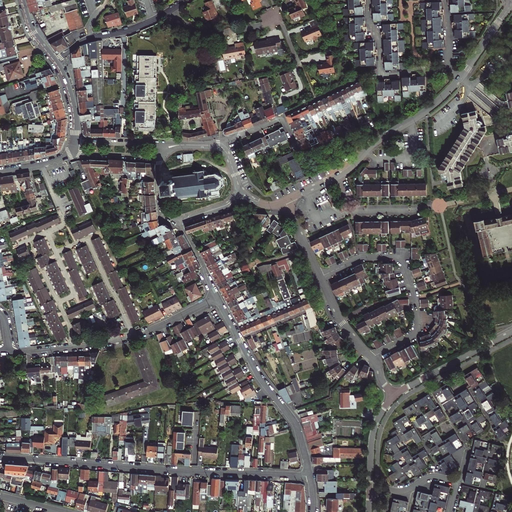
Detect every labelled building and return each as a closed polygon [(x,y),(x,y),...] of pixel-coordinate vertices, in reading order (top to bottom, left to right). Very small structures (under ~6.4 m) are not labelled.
[(75,0),(70,0),(51,6),(48,7),(50,12),(63,9),(77,5),(75,0)] [(127,17),(138,13),(133,0),(128,0),(127,1),(128,6),(123,7),(127,17)] [(210,19),(212,25),(221,21),(218,15),(217,16),(212,2),(211,0),(208,1),(207,1),(203,3),(204,6),(205,6),(207,10),(202,13),(206,21),(210,19)] [(250,0),(252,4),(251,4),(253,10),(261,7),(259,1),(261,0),(240,0),(241,1),(243,0),(250,0)] [(288,10),(291,19),(299,16),(300,18),(305,16),(302,10),(306,8),(302,0),(293,0),(296,5),(294,6),(295,7),(288,10)] [(362,14),(361,0),(347,0),(348,9),(342,9),(343,15),(362,14)] [(392,3),(391,0),(371,0),(373,21),(393,19),(392,14),(386,14),(386,3),(392,3)] [(464,5),(463,0),(449,0),(450,12),(470,11),(470,5),(464,5)] [(45,1),(29,6),(31,12),(48,7),(51,6),(50,3),(46,4),(45,1)] [(420,19),(421,25),(421,31),(427,31),(427,42),(421,42),(422,48),(441,47),(439,2),(419,3),(420,9),(426,8),(426,19),(420,19)] [(63,9),(64,13),(78,9),(77,5),(63,9)] [(78,9),(64,13),(70,31),(83,27),(78,9)] [(114,26),(122,24),(118,13),(105,17),(108,27),(114,25),(114,26)] [(468,31),(468,20),(473,19),(473,14),(453,14),(455,38),(474,37),(474,31),(468,31)] [(0,28),(10,26),(7,16),(0,17),(0,28)] [(363,16),(343,18),(343,23),(349,23),(350,34),(344,35),(344,41),(364,40),(363,16)] [(300,32),(304,42),(312,39),(313,41),(317,39),(316,37),(321,35),(318,27),(321,26),(317,18),(308,22),(310,28),(300,32)] [(382,24),(385,69),(404,68),(404,62),(398,63),(398,52),(403,52),(403,40),(397,40),(396,29),(403,29),(402,23),(382,24)] [(0,28),(0,32),(2,42),(13,39),(10,26),(0,28)] [(62,32),(48,39),(50,43),(63,36),(62,32)] [(127,43),(140,43),(140,34),(127,35),(127,43)] [(63,36),(50,43),(56,51),(59,52),(69,47),(63,36)] [(253,42),(255,54),(266,53),(266,51),(270,50),(270,52),(276,51),(276,54),(280,54),(280,55),(283,55),(282,49),(281,49),(280,41),(279,41),(275,42),(275,38),(267,39),(267,40),(262,41),(253,42)] [(0,46),(0,47),(1,50),(15,46),(13,39),(2,42),(0,42),(0,46)] [(90,51),(90,55),(94,55),(94,57),(92,57),(93,64),(97,64),(96,41),(89,43),(89,51),(90,51)] [(359,48),(360,60),(354,60),(354,66),(374,65),(373,42),(353,43),(353,49),(359,48)] [(80,46),(72,53),(74,68),(85,67),(85,62),(90,62),(90,55),(90,51),(89,51),(89,43),(80,46)] [(221,47),(224,60),(235,57),(235,59),(241,58),(240,56),(245,55),(243,43),(234,45),(234,47),(228,48),(228,46),(221,47)] [(15,46),(1,50),(0,49),(0,60),(1,63),(9,61),(18,58),(15,46)] [(122,71),(122,49),(103,49),(103,59),(114,59),(114,66),(111,66),(111,71),(122,71)] [(157,56),(137,55),(136,132),(156,133),(157,56)] [(321,70),(321,74),(327,73),(327,72),(331,71),(331,74),(333,73),(334,77),(346,75),(344,63),(338,64),(336,55),(329,56),(330,62),(325,63),(325,64),(319,65),(320,70),(321,70)] [(0,70),(4,69),(7,80),(23,75),(19,62),(10,65),(9,61),(1,63),(0,63),(0,70)] [(75,80),(82,79),(81,70),(91,69),(90,66),(85,67),(74,68),(75,80)] [(49,68),(28,75),(30,79),(30,81),(42,77),(53,73),(49,68)] [(96,100),(103,100),(102,69),(98,69),(98,77),(92,78),(92,77),(91,77),(92,85),(92,89),(92,94),(93,100),(96,99),(96,100)] [(284,87),(286,92),(296,88),(293,80),(294,80),(291,71),(280,75),(285,86),(284,87)] [(53,73),(42,77),(44,82),(43,83),(44,87),(57,83),(53,73)] [(256,89),(258,94),(270,91),(267,82),(269,82),(267,75),(265,76),(265,78),(259,79),(261,88),(259,89),(256,89)] [(424,76),(401,77),(402,97),(409,97),(408,91),(419,90),(419,96),(425,96),(424,76)] [(30,79),(25,80),(27,88),(43,83),(44,82),(42,77),(30,81),(30,79)] [(92,89),(92,85),(83,86),(82,79),(75,80),(77,91),(92,89)] [(354,83),(360,98),(366,95),(363,87),(361,88),(359,81),(354,83)] [(376,82),(377,102),(383,101),(383,96),(394,95),(394,101),(400,101),(399,81),(376,82)] [(354,83),(349,85),(356,100),(356,101),(360,99),(354,83)] [(356,100),(349,85),(344,88),(351,102),(356,100)] [(349,103),(351,102),(344,88),(340,90),(350,112),(352,116),(355,115),(352,110),(351,111),(350,108),(351,107),(349,103)] [(47,100),(60,95),(59,89),(48,93),(42,95),(42,98),(46,97),(47,100)] [(186,111),(185,107),(181,108),(180,99),(177,100),(179,120),(201,116),(202,121),(210,118),(208,109),(205,97),(211,96),(209,89),(196,93),(200,109),(190,110),(186,111)] [(350,112),(340,90),(335,92),(343,109),(345,114),(350,112)] [(270,91),(258,94),(260,102),(261,105),(265,104),(273,102),(270,91)] [(343,109),(335,92),(330,94),(338,111),(343,109)] [(326,96),(334,113),(338,111),(330,94),(326,96)] [(47,104),(48,106),(62,101),(60,95),(47,100),(46,100),(47,104)] [(336,119),(334,113),(326,96),(321,99),(326,109),(328,113),(330,112),(334,120),(336,119)] [(36,115),(40,114),(38,109),(38,107),(34,108),(32,101),(29,102),(28,99),(13,104),(14,110),(22,108),(25,117),(31,116),(32,119),(36,118),(36,115)] [(96,99),(93,100),(78,102),(79,108),(94,106),(97,105),(96,100),(96,99)] [(317,101),(321,111),(326,109),(321,99),(317,101)] [(48,106),(50,112),(53,111),(64,107),(62,101),(48,106)] [(317,101),(312,103),(317,116),(319,116),(323,124),(326,122),(322,114),(321,111),(317,101)] [(253,126),(267,120),(263,110),(261,105),(260,102),(255,104),(256,108),(254,109),(257,114),(253,116),(252,113),(248,114),(253,126)] [(317,116),(312,103),(307,106),(314,122),(319,120),(317,116)] [(90,120),(103,119),(103,117),(103,109),(103,105),(97,105),(94,106),(79,108),(81,121),(87,121),(90,120)] [(271,106),(263,110),(267,120),(275,116),(271,106)] [(308,120),(309,122),(311,122),(314,128),(316,126),(314,122),(307,106),(299,109),(303,115),(304,115),(306,120),(308,120)] [(56,118),(66,114),(64,107),(53,111),(55,115),(56,118)] [(116,137),(116,113),(118,113),(118,109),(103,109),(103,117),(113,117),(113,128),(110,128),(110,137),(116,137)] [(292,120),(298,117),(299,117),(300,119),(303,117),(303,115),(299,109),(289,114),(292,120)] [(50,112),(40,115),(43,125),(43,126),(47,125),(46,120),(47,120),(46,118),(55,115),(53,111),(50,112)] [(238,115),(244,129),(253,126),(248,114),(248,112),(243,114),(242,111),(238,113),(238,115)] [(460,172),(487,131),(486,126),(482,127),(481,124),(479,122),(477,123),(477,121),(478,121),(477,117),(478,117),(477,111),(462,114),(465,127),(439,168),(441,173),(444,173),(445,176),(446,177),(449,177),(449,178),(449,182),(448,182),(450,188),(463,185),(460,172)] [(46,120),(47,125),(52,123),(67,118),(66,114),(56,118),(49,121),(48,119),(47,120),(46,120)] [(292,120),(289,114),(285,116),(289,123),(298,118),(298,117),(292,120)] [(237,131),(244,129),(238,115),(237,115),(232,120),(234,124),(237,131)] [(52,128),(53,128),(56,127),(66,124),(67,118),(52,123),(52,128)] [(210,118),(202,121),(201,121),(203,126),(202,126),(203,131),(182,133),(182,139),(188,141),(215,134),(215,131),(213,123),(211,118),(210,118)] [(223,131),(224,134),(226,136),(237,131),(234,124),(231,124),(229,118),(223,131)] [(300,123),(298,118),(289,123),(291,128),(300,123)] [(347,118),(342,120),(347,130),(352,128),(350,125),(347,118)] [(291,128),(293,132),(310,124),(309,122),(308,120),(306,120),(300,123),(291,128)] [(85,137),(91,137),(90,128),(87,128),(87,121),(81,121),(83,135),(85,137)] [(53,128),(53,133),(57,133),(66,130),(66,124),(56,127),(53,128)] [(310,124),(293,132),(294,136),(311,128),(310,124)] [(43,125),(28,125),(28,132),(42,133),(43,130),(43,126),(43,125)] [(276,130),(264,136),(270,147),(287,139),(282,127),(279,128),(276,130)] [(90,128),(91,137),(98,137),(97,128),(90,128)] [(294,136),(296,140),(313,133),(311,128),(294,136)] [(56,139),(65,136),(66,130),(57,133),(53,133),(51,133),(51,137),(42,137),(42,139),(43,139),(45,139),(56,139)] [(324,130),(319,132),(323,141),(328,138),(325,132),(324,130)] [(299,145),(315,137),(313,133),(296,140),(299,145)] [(511,134),(510,134),(509,136),(510,139),(508,139),(508,138),(505,139),(504,138),(498,139),(501,154),(511,150),(511,134)] [(50,142),(50,145),(62,145),(64,140),(65,136),(56,139),(45,139),(45,142),(50,142)] [(254,152),(262,148),(263,151),(270,148),(270,147),(264,136),(249,143),(254,152)] [(301,150),(318,143),(315,137),(299,145),(301,150)] [(257,165),(259,163),(254,152),(249,143),(243,146),(249,159),(253,157),(257,165)] [(49,149),(50,155),(57,153),(61,150),(62,145),(50,145),(49,145),(50,149),(49,149)] [(296,180),(304,176),(296,158),(288,161),(296,180)] [(92,168),(91,166),(95,167),(94,160),(90,159),(81,159),(83,167),(84,168),(85,172),(92,168)] [(110,181),(110,173),(109,161),(94,160),(95,167),(99,167),(99,173),(103,173),(104,178),(101,179),(99,180),(101,185),(110,181)] [(79,168),(76,161),(70,163),(74,170),(79,168)] [(127,162),(109,161),(110,173),(128,174),(127,171),(127,162)] [(135,178),(136,162),(127,162),(127,171),(131,171),(131,177),(135,178)] [(144,181),(154,181),(155,163),(145,163),(145,172),(143,172),(144,173),(145,173),(145,174),(145,177),(144,177),(144,181)] [(92,168),(85,172),(88,179),(92,186),(92,188),(101,185),(99,180),(101,179),(97,170),(93,172),(92,168)] [(364,177),(366,174),(369,170),(366,168),(361,173),(360,174),(364,177)] [(175,195),(175,198),(196,195),(196,197),(195,198),(196,199),(197,197),(206,196),(207,197),(207,196),(206,195),(217,194),(216,189),(217,188),(216,187),(219,184),(221,185),(221,184),(220,183),(219,179),(220,178),(220,177),(218,178),(215,177),(215,175),(214,175),(213,176),(209,177),(209,176),(208,176),(208,177),(204,178),(203,171),(204,171),(204,170),(203,170),(203,169),(202,169),(202,170),(195,171),(194,170),(193,170),(193,171),(192,171),(193,173),(194,174),(172,177),(173,180),(171,180),(170,180),(169,180),(168,181),(168,182),(164,183),(163,181),(162,181),(162,183),(160,183),(160,185),(162,185),(163,192),(161,193),(161,195),(163,195),(163,196),(165,196),(165,194),(173,193),(173,195),(175,195)] [(19,181),(24,180),(30,178),(29,172),(17,174),(19,181)] [(12,193),(18,192),(15,182),(13,175),(4,177),(7,190),(12,190),(12,193)] [(88,179),(81,182),(85,190),(92,186),(88,179)] [(282,187),(279,180),(269,185),(273,191),(282,187)] [(409,185),(409,196),(418,196),(418,184),(409,185)] [(418,196),(429,196),(429,187),(427,187),(427,184),(418,184),(418,196)] [(364,185),(364,197),(373,197),(373,185),(364,185)] [(382,185),(373,185),(373,197),(383,197),(382,185)] [(409,185),(399,185),(399,197),(409,196),(409,185)] [(74,201),(80,215),(85,213),(85,214),(93,211),(89,203),(85,205),(76,187),(69,190),(74,201)] [(41,196),(48,195),(45,188),(40,189),(40,191),(41,196)] [(145,202),(146,212),(157,211),(156,201),(145,202)] [(31,204),(25,206),(16,208),(17,215),(37,209),(36,204),(31,205),(31,204)] [(0,221),(10,218),(6,209),(0,211),(0,221)] [(234,219),(232,212),(221,216),(223,222),(224,223),(234,219)] [(267,216),(266,215),(254,213),(260,226),(261,224),(262,225),(261,226),(263,227),(266,227),(269,226),(270,227),(267,231),(271,234),(272,233),(278,225),(279,223),(275,220),(272,224),(268,222),(271,219),(269,217),(268,216),(267,218),(266,217),(267,216)] [(488,254),(492,253),(486,228),(502,224),(511,222),(511,213),(484,220),(484,219),(475,221),(477,230),(478,230),(484,255),(488,254)] [(43,227),(46,226),(50,224),(50,225),(52,224),(55,223),(55,222),(53,217),(52,216),(35,224),(35,223),(9,234),(12,241),(15,240),(18,239),(17,238),(21,236),(24,235),(25,236),(26,235),(34,231),(35,231),(35,230),(38,229),(38,230),(41,229),(43,228),(43,227)] [(212,219),(214,225),(223,222),(221,216),(212,219)] [(430,229),(428,226),(430,226),(429,217),(418,220),(421,233),(422,235),(431,233),(430,229)] [(147,231),(160,225),(158,220),(147,222),(143,223),(138,225),(139,228),(140,229),(145,227),(147,231)] [(210,229),(210,228),(208,226),(207,220),(200,223),(202,229),(203,232),(210,229)] [(418,220),(412,221),(412,232),(417,232),(417,233),(418,234),(421,233),(418,220)] [(86,233),(88,232),(90,231),(91,232),(95,230),(91,221),(71,230),(75,238),(77,237),(77,238),(86,234),(86,233)] [(383,233),(382,221),(374,222),(374,233),(383,233)] [(401,233),(401,230),(401,221),(392,222),(392,233),(401,233)] [(401,221),(401,230),(407,230),(407,233),(412,233),(412,232),(412,221),(401,221)] [(364,233),(374,233),(374,222),(364,222),(364,233)] [(195,231),(202,229),(200,223),(193,225),(195,231)] [(151,240),(172,229),(164,224),(160,225),(147,231),(141,233),(142,234),(141,235),(142,238),(144,237),(150,234),(151,236),(145,239),(147,242),(151,240)] [(340,229),(345,240),(350,238),(348,235),(353,232),(349,224),(340,229)] [(193,225),(186,228),(188,234),(195,231),(193,225)] [(300,249),(296,242),(293,244),(286,229),(285,230),(278,225),(272,233),(279,238),(280,240),(278,241),(281,248),(282,249),(282,250),(284,254),(286,255),(300,249)] [(164,240),(165,240),(174,235),(175,235),(172,229),(151,240),(153,245),(164,240)] [(342,241),(345,240),(340,229),(333,232),(340,246),(344,244),(342,241)] [(340,246),(333,232),(327,235),(332,246),(335,245),(336,247),(340,246)] [(174,248),(176,247),(187,241),(183,233),(175,237),(174,235),(165,240),(164,240),(167,246),(169,249),(173,247),(174,248)] [(327,235),(320,238),(326,249),(328,248),(329,251),(333,249),(332,246),(327,235)] [(97,252),(102,262),(103,262),(106,269),(105,269),(107,274),(109,273),(111,278),(112,278),(115,285),(114,285),(116,290),(117,290),(120,295),(120,294),(124,302),(123,302),(127,312),(128,312),(131,318),(130,319),(132,324),(139,321),(124,287),(123,287),(115,270),(114,271),(98,237),(92,240),(94,245),(95,244),(98,251),(97,252)] [(34,242),(38,252),(40,257),(37,258),(41,267),(46,266),(58,294),(68,290),(55,262),(50,264),(48,259),(48,258),(46,254),(49,253),(48,250),(46,244),(44,240),(43,238),(34,242)] [(316,254),(326,249),(320,238),(310,242),(316,254)] [(216,240),(198,249),(201,254),(218,245),(216,240)] [(168,262),(191,250),(187,241),(176,247),(178,253),(166,259),(168,262)] [(24,247),(21,248),(18,249),(16,250),(20,259),(30,255),(26,245),(24,247)] [(96,269),(94,265),(85,245),(76,249),(87,274),(96,269)] [(201,254),(203,258),(221,249),(219,245),(218,245),(201,254)] [(206,263),(221,254),(223,253),(221,249),(203,258),(206,263)] [(87,294),(83,285),(79,277),(75,268),(77,267),(69,250),(63,253),(65,258),(66,258),(69,265),(68,265),(70,270),(69,271),(71,276),(72,276),(75,283),(74,283),(79,293),(81,296),(87,294)] [(178,265),(181,264),(195,257),(191,250),(168,262),(166,262),(167,264),(173,261),(177,268),(179,267),(178,265)] [(426,263),(440,258),(438,253),(436,253),(426,254),(427,259),(426,259),(425,261),(426,263)] [(206,263),(208,267),(223,259),(221,254),(206,263)] [(179,267),(180,270),(197,261),(195,257),(181,264),(178,265),(179,267)] [(237,257),(226,263),(210,271),(213,276),(226,269),(229,267),(228,265),(238,260),(237,257)] [(11,258),(0,259),(0,266),(4,266),(4,262),(14,260),(13,258),(11,258)] [(210,271),(226,263),(224,258),(223,259),(208,267),(210,271)] [(442,264),(440,258),(426,263),(427,266),(428,266),(430,266),(431,268),(442,264)] [(291,302),(290,298),(291,297),(281,270),(286,268),(288,272),(291,271),(288,262),(286,259),(277,262),(277,264),(272,266),(285,300),(291,317),(296,314),(291,302)] [(197,261),(180,270),(183,275),(185,278),(182,280),(184,283),(198,276),(194,269),(200,266),(197,261)] [(243,273),(250,270),(248,264),(241,267),(243,273)] [(431,276),(444,271),(442,264),(431,268),(431,270),(430,271),(430,272),(431,276)] [(355,269),(356,273),(359,279),(361,278),(363,281),(369,278),(363,265),(355,269)] [(383,274),(393,273),(393,265),(380,265),(380,269),(379,269),(379,274),(383,274)] [(5,270),(4,266),(0,266),(0,274),(10,273),(10,270),(5,270)] [(35,292),(36,291),(42,305),(43,304),(47,314),(45,314),(54,334),(63,330),(54,311),(56,310),(52,300),(51,301),(49,296),(48,296),(46,292),(47,292),(45,287),(44,288),(42,283),(40,284),(39,280),(40,279),(38,275),(37,275),(36,273),(37,272),(35,268),(26,272),(35,292)] [(226,269),(213,276),(215,280),(228,273),(226,269)] [(447,277),(444,271),(431,276),(432,280),(434,280),(435,280),(436,281),(447,277)] [(11,275),(10,273),(0,274),(0,281),(4,281),(3,276),(11,275)] [(215,280),(217,285),(231,278),(228,273),(215,280)] [(363,286),(359,279),(356,273),(351,276),(357,289),(359,288),(359,286),(360,287),(363,286)] [(384,279),(385,282),(396,279),(395,273),(393,273),(383,274),(383,278),(384,279)] [(355,290),(357,289),(351,276),(345,278),(351,291),(354,290),(354,289),(355,290)] [(449,283),(447,277),(436,281),(433,282),(434,285),(436,285),(437,285),(438,288),(449,283)] [(231,278),(217,285),(220,290),(234,282),(231,278)] [(340,281),(346,294),(348,293),(348,292),(350,292),(351,291),(345,278),(340,281)] [(396,279),(385,282),(384,282),(385,287),(386,286),(387,288),(388,288),(389,290),(400,287),(397,278),(396,279)] [(110,301),(106,291),(104,286),(102,281),(92,286),(101,305),(103,304),(109,318),(119,314),(113,300),(110,301)] [(220,290),(223,294),(236,287),(241,284),(240,281),(236,283),(237,284),(235,285),(234,282),(220,290)] [(346,294),(340,281),(332,285),(336,295),(338,294),(339,296),(341,295),(342,296),(346,294)] [(189,301),(190,301),(201,295),(195,283),(185,288),(189,295),(187,296),(187,297),(189,301)] [(17,286),(0,288),(0,300),(7,300),(6,295),(13,294),(12,289),(15,289),(26,287),(25,284),(17,286)] [(236,287),(223,294),(225,299),(239,292),(245,289),(244,286),(237,289),(236,287)] [(389,290),(387,291),(388,293),(389,293),(388,294),(389,297),(402,293),(400,287),(389,290)] [(241,297),(239,292),(225,299),(228,304),(241,297)] [(301,297),(306,310),(309,319),(312,327),(318,324),(306,294),(301,297)] [(161,304),(166,314),(171,312),(170,311),(181,305),(176,296),(161,304)] [(230,308),(240,303),(244,301),(241,297),(228,304),(230,308)] [(296,299),(296,300),(301,312),(306,310),(301,297),(296,299)] [(270,298),(264,301),(268,310),(271,309),(274,308),(272,302),(270,298)] [(13,300),(14,308),(24,307),(23,299),(16,300),(13,300)] [(399,300),(393,302),(398,312),(399,314),(402,313),(402,311),(402,310),(404,309),(404,308),(410,307),(409,299),(400,301),(399,301),(399,300)] [(281,305),(286,319),(291,317),(285,300),(280,302),(281,305)] [(296,300),(291,302),(296,314),(301,312),(296,300)] [(435,308),(436,311),(445,311),(444,308),(454,307),(454,300),(439,302),(439,305),(436,305),(436,306),(435,308)] [(69,318),(86,310),(95,307),(92,301),(89,302),(88,302),(78,306),(78,307),(72,310),(71,309),(66,312),(69,318)] [(281,321),(286,319),(281,305),(278,306),(277,303),(274,301),(272,302),(274,308),(275,307),(281,321)] [(398,312),(393,302),(385,306),(390,316),(398,312)] [(230,308),(233,313),(246,307),(245,305),(242,307),(240,303),(230,308)] [(153,320),(163,315),(158,304),(142,312),(146,321),(153,318),(153,320)] [(24,307),(14,308),(16,316),(26,315),(25,309),(34,308),(34,305),(27,306),(24,307)] [(384,305),(375,309),(381,320),(390,316),(385,306),(384,305)] [(246,307),(233,313),(235,318),(249,312),(246,307)] [(274,308),(271,309),(276,323),(281,321),(275,307),(274,308)] [(268,310),(265,312),(271,325),(276,323),(271,309),(268,310)] [(375,309),(369,312),(375,323),(377,322),(378,323),(380,324),(382,322),(381,320),(375,309)] [(445,311),(436,311),(434,312),(435,317),(436,318),(448,320),(449,317),(448,315),(447,315),(446,310),(445,311)] [(252,317),(249,312),(235,318),(238,323),(244,321),(252,317)] [(271,325),(265,312),(260,314),(265,327),(271,325)] [(363,314),(366,319),(369,325),(371,324),(372,325),(373,326),(376,325),(375,323),(369,312),(363,314)] [(254,316),(255,318),(260,329),(265,327),(260,314),(257,315),(254,316)] [(16,316),(17,324),(33,321),(33,318),(27,319),(26,315),(16,316)] [(205,336),(208,335),(225,326),(222,321),(215,326),(209,315),(197,321),(203,333),(205,336)] [(260,329),(255,318),(254,318),(249,320),(250,320),(255,331),(260,329)] [(435,323),(437,324),(449,329),(450,326),(450,324),(448,324),(449,320),(448,320),(436,318),(435,323)] [(366,331),(371,328),(369,325),(366,319),(356,323),(360,331),(365,329),(366,331)] [(250,320),(244,322),(249,334),(255,331),(250,320)] [(18,331),(28,330),(27,325),(34,324),(33,321),(17,324),(18,331)] [(72,325),(74,330),(76,335),(85,331),(81,321),(72,325)] [(188,329),(193,338),(203,333),(197,321),(190,325),(191,327),(188,329)] [(244,321),(238,323),(240,327),(244,336),(249,334),(244,322),(244,321)] [(177,325),(186,342),(193,338),(188,329),(185,331),(184,330),(185,329),(181,323),(177,325)] [(437,324),(434,328),(443,336),(446,332),(446,333),(449,332),(450,329),(449,329),(437,324)] [(183,351),(189,347),(186,342),(177,325),(173,327),(179,339),(180,339),(181,340),(178,342),(183,351)] [(326,334),(328,339),(338,332),(336,327),(333,328),(332,325),(324,328),(325,331),(321,332),(322,334),(324,335),(326,334)] [(225,326),(208,335),(212,342),(221,336),(219,333),(220,332),(220,333),(227,330),(225,326)] [(430,332),(431,334),(438,343),(441,341),(441,340),(440,339),(443,336),(434,328),(430,332)] [(29,335),(28,330),(18,331),(19,339),(36,337),(35,334),(29,335)] [(66,337),(63,330),(54,334),(57,341),(66,337)] [(338,332),(328,339),(325,341),(326,342),(328,342),(329,341),(333,344),(336,342),(339,344),(343,339),(341,336),(338,332)] [(157,335),(163,353),(173,349),(168,340),(164,341),(163,340),(164,340),(161,333),(157,335)] [(431,334),(426,336),(431,347),(434,346),(435,347),(436,347),(439,345),(438,343),(431,334)] [(176,355),(183,351),(178,342),(174,344),(174,342),(171,335),(167,338),(168,340),(173,349),(176,355)] [(421,338),(422,342),(422,345),(423,352),(426,351),(426,350),(426,349),(431,347),(426,336),(423,337),(423,338),(421,338)] [(36,337),(19,339),(20,347),(30,345),(30,341),(36,339),(36,337)] [(252,339),(249,340),(254,350),(257,348),(254,343),(252,339)] [(205,357),(212,353),(229,344),(226,340),(220,343),(220,344),(219,345),(217,341),(208,346),(208,347),(201,351),(205,357)] [(212,353),(215,360),(225,355),(223,352),(224,351),(224,352),(231,349),(229,344),(212,353)] [(413,345),(407,348),(412,359),(415,358),(416,360),(417,360),(420,359),(419,357),(413,345)] [(134,350),(136,357),(145,353),(143,349),(143,347),(134,350)] [(412,359),(407,348),(400,351),(407,365),(410,363),(411,362),(410,360),(412,359)] [(328,359),(338,356),(338,349),(323,350),(323,352),(324,354),(326,354),(328,359)] [(403,367),(407,365),(400,351),(392,356),(397,366),(399,365),(400,367),(402,365),(403,367)] [(90,361),(95,362),(99,352),(90,352),(90,356),(90,361)] [(136,357),(138,363),(147,360),(145,353),(136,357)] [(215,360),(219,367),(236,358),(234,354),(228,357),(227,357),(226,357),(225,355),(215,360)] [(40,367),(40,373),(54,372),(53,356),(49,357),(51,366),(40,367)] [(54,372),(61,372),(60,356),(53,356),(54,372)] [(340,361),(338,356),(328,359),(324,360),(324,362),(326,363),(328,362),(332,370),(336,367),(340,365),(342,364),(340,361)] [(396,371),(399,369),(397,366),(392,356),(385,359),(391,370),(393,369),(394,371),(396,371)] [(219,367),(222,373),(232,368),(230,365),(231,364),(232,365),(238,361),(236,358),(219,367)] [(147,360),(138,363),(141,370),(150,367),(147,360)] [(369,366),(366,364),(364,367),(359,378),(362,379),(363,379),(363,377),(372,378),(372,370),(369,370),(369,366)] [(27,368),(28,378),(34,378),(36,379),(36,383),(41,382),(41,377),(40,373),(40,367),(40,365),(35,365),(35,367),(27,368)] [(332,370),(328,373),(329,375),(331,376),(332,375),(338,380),(347,371),(344,369),(343,370),(340,365),(336,367),(332,370)] [(358,380),(359,378),(364,367),(361,366),(360,369),(356,365),(346,376),(348,377),(350,377),(351,376),(358,380)] [(150,367),(141,370),(143,377),(152,374),(150,367)] [(222,373),(226,380),(243,371),(241,367),(235,371),(234,370),(233,371),(232,368),(222,373)] [(474,388),(487,380),(479,368),(466,376),(468,379),(474,388)] [(226,380),(230,387),(239,382),(237,379),(238,378),(239,379),(245,375),(243,371),(226,380)] [(152,374),(143,377),(145,381),(145,384),(154,381),(152,374)] [(230,387),(233,393),(241,389),(250,384),(248,380),(241,383),(241,384),(240,385),(239,382),(230,387)] [(483,390),(490,385),(487,380),(474,388),(482,401),(488,397),(483,390)] [(141,393),(148,390),(145,384),(145,381),(138,384),(141,393)] [(154,381),(145,384),(148,390),(157,387),(154,381)] [(141,393),(138,384),(131,386),(134,395),(141,393)] [(245,399),(246,402),(248,402),(252,401),(251,396),(257,393),(253,385),(251,386),(250,384),(241,389),(246,399),(245,399)] [(293,384),(286,387),(290,395),(297,392),(293,384)] [(435,392),(443,405),(456,397),(450,387),(448,384),(435,392)] [(128,398),(134,395),(131,386),(124,389),(128,398)] [(286,387),(279,390),(282,394),(288,402),(292,401),(290,395),(286,387)] [(128,398),(124,389),(118,391),(121,400),(128,398)] [(468,389),(456,397),(464,409),(476,401),(468,389)] [(351,407),(351,390),(342,390),(342,407),(351,407)] [(114,402),(121,400),(118,391),(111,393),(114,402)] [(114,402),(111,393),(104,396),(107,405),(114,402)] [(491,402),(498,398),(494,393),(488,397),(482,401),(490,414),(496,410),(491,402)] [(430,405),(433,410),(438,407),(430,394),(418,402),(422,409),(430,405)] [(455,406),(458,413),(464,409),(456,397),(443,405),(447,411),(455,406)] [(259,426),(261,401),(254,401),(254,403),(255,403),(255,413),(253,413),(253,421),(252,431),(259,431),(259,428),(259,426)] [(479,406),(476,401),(464,409),(471,422),(477,418),(473,410),(479,406)] [(417,413),(420,418),(425,415),(422,409),(418,402),(404,410),(407,415),(409,417),(417,413)] [(220,407),(219,425),(224,425),(224,414),(240,415),(240,405),(226,405),(226,407),(220,407)] [(440,406),(438,407),(433,410),(427,414),(430,418),(437,414),(441,422),(448,418),(440,406)] [(490,414),(497,427),(504,423),(499,415),(505,410),(502,406),(496,410),(490,414)] [(127,415),(126,425),(149,422),(150,407),(143,408),(139,409),(139,411),(144,411),(144,414),(138,415),(138,414),(127,415)] [(463,419),(467,425),(471,422),(464,409),(458,413),(450,417),(455,424),(463,419)] [(193,412),(182,411),(182,424),(193,425),(193,412)] [(120,413),(120,424),(120,435),(119,435),(119,440),(126,440),(126,425),(127,415),(127,412),(120,413)] [(111,416),(111,417),(111,424),(115,424),(114,433),(119,433),(120,424),(120,413),(111,415),(111,416)] [(303,423),(310,421),(311,424),(315,423),(319,422),(317,414),(308,416),(302,418),(303,423)] [(425,415),(420,418),(414,422),(418,428),(426,423),(430,429),(435,426),(430,418),(427,414),(425,415)] [(481,424),(487,419),(484,414),(477,418),(471,422),(476,429),(479,435),(486,431),(481,424)] [(404,424),(410,420),(409,417),(407,415),(395,423),(399,430),(401,434),(402,436),(409,432),(404,424)] [(111,417),(92,416),(91,434),(96,434),(96,432),(105,432),(105,435),(110,435),(111,424),(111,417)] [(30,418),(21,418),(21,429),(30,429),(30,430),(45,430),(45,426),(30,426),(30,418)] [(252,447),(252,431),(253,421),(247,420),(245,450),(244,464),(244,465),(248,466),(249,454),(247,454),(247,452),(247,447),(246,447),(252,447)] [(511,425),(508,420),(504,423),(497,427),(494,429),(502,441),(509,437),(504,429),(511,425)] [(471,422),(467,425),(458,430),(466,443),(472,440),(468,434),(476,429),(471,422)] [(313,429),(314,432),(317,431),(315,423),(311,424),(304,426),(306,431),(313,429)] [(44,436),(44,442),(53,442),(54,436),(63,436),(63,424),(54,424),(54,430),(45,430),(44,436)] [(265,426),(259,428),(259,431),(259,435),(265,435),(277,432),(274,424),(265,426)] [(405,440),(406,442),(414,438),(418,444),(423,441),(415,428),(409,432),(402,436),(405,440)] [(438,445),(444,441),(436,429),(423,437),(426,441),(433,437),(438,445)] [(333,430),(320,433),(320,435),(308,438),(309,443),(321,439),(333,436),(333,430)] [(173,431),(172,448),(184,448),(185,432),(173,431)] [(76,447),(76,449),(84,449),(84,450),(90,451),(91,437),(80,436),(81,434),(76,434),(76,437),(76,447)] [(402,436),(401,434),(395,437),(388,441),(396,454),(401,451),(397,445),(405,440),(402,436)] [(444,441),(452,454),(465,446),(457,434),(444,441)] [(34,436),(33,446),(40,446),(40,447),(44,447),(44,442),(44,436),(34,436)] [(76,437),(63,436),(62,447),(62,448),(67,448),(67,446),(69,446),(69,447),(76,447),(76,437)] [(217,456),(218,446),(204,445),(204,437),(200,436),(199,454),(202,454),(202,455),(217,456)] [(265,440),(265,442),(266,442),(265,461),(270,461),(270,450),(273,450),(273,437),(265,436),(265,440)] [(238,464),(240,439),(234,438),(233,444),(232,444),(230,466),(238,467),(238,464)] [(321,439),(309,443),(311,450),(320,447),(323,446),(321,439)] [(476,440),(473,454),(487,458),(489,450),(480,448),(482,441),(476,440)] [(445,458),(452,454),(444,441),(438,445),(431,449),(434,454),(441,450),(445,458)] [(7,451),(21,452),(22,442),(4,443),(4,447),(7,447),(7,451)] [(21,452),(32,453),(33,443),(22,442),(21,452)] [(164,463),(170,464),(172,443),(167,442),(166,457),(164,456),(164,463)] [(495,451),(504,454),(506,446),(491,443),(489,450),(487,458),(493,459),(495,451)] [(157,445),(157,456),(164,456),(165,446),(157,445)] [(414,457),(407,447),(401,451),(396,454),(394,455),(398,460),(404,456),(409,464),(415,460),(414,457)] [(347,458),(364,459),(365,449),(334,449),(334,458),(347,458)] [(423,459),(429,455),(426,450),(414,457),(415,460),(421,470),(427,467),(423,459)] [(288,453),(290,464),(297,463),(296,461),(298,460),(296,451),(288,453)] [(171,464),(178,464),(178,457),(184,458),(183,460),(185,460),(185,465),(190,465),(190,454),(182,453),(178,453),(172,452),(171,464)] [(445,458),(439,462),(447,475),(460,467),(452,454),(445,458)] [(484,472),(487,458),(473,454),(469,469),(484,472)] [(493,459),(487,458),(484,472),(490,474),(491,467),(500,469),(502,461),(493,459)] [(280,460),(280,468),(290,469),(290,465),(287,465),(287,461),(280,460)] [(421,470),(415,460),(409,464),(402,468),(406,473),(412,470),(416,477),(423,473),(421,470)] [(409,478),(406,473),(402,468),(399,462),(394,465),(398,472),(390,477),(394,483),(402,478),(404,481),(409,478)] [(6,473),(12,475),(15,464),(6,463),(6,473)] [(20,493),(22,483),(24,478),(25,479),(26,475),(28,469),(29,465),(15,464),(12,475),(11,482),(10,483),(15,484),(18,485),(16,491),(16,492),(20,493)] [(59,469),(58,478),(68,478),(69,475),(70,468),(59,467),(59,469)] [(26,484),(26,482),(27,481),(30,482),(31,480),(33,481),(34,478),(36,471),(28,469),(26,475),(31,476),(30,480),(25,479),(24,478),(22,483),(26,484)] [(89,470),(81,469),(80,479),(88,480),(89,470)] [(480,487),(484,472),(469,469),(466,484),(480,487)] [(318,470),(318,481),(319,481),(336,481),(336,471),(318,470)] [(0,476),(5,478),(4,480),(11,482),(12,475),(6,473),(0,471),(0,476)] [(36,471),(34,478),(41,480),(41,477),(43,472),(36,471)] [(88,490),(103,491),(104,471),(100,471),(99,482),(89,481),(89,487),(88,490)] [(108,472),(104,471),(103,491),(113,492),(112,501),(116,502),(118,481),(108,481),(108,472)] [(490,474),(484,472),(480,487),(486,488),(488,481),(497,484),(499,476),(490,474)] [(132,474),(131,494),(134,494),(134,489),(139,489),(140,474),(132,474)] [(147,488),(148,475),(140,474),(139,489),(139,492),(143,492),(143,489),(147,489),(147,488)] [(68,478),(68,483),(68,488),(78,489),(78,480),(72,479),(72,476),(69,475),(68,478)] [(147,488),(155,489),(156,475),(148,475),(147,488)] [(155,489),(155,490),(168,491),(169,478),(163,478),(163,480),(161,480),(161,476),(156,475),(155,489)] [(169,489),(168,505),(173,505),(173,499),(176,499),(176,498),(177,495),(177,483),(178,477),(172,476),(171,489),(169,489)] [(206,495),(219,495),(220,478),(212,478),(211,484),(207,484),(206,495)] [(226,480),(226,488),(232,489),(232,497),(236,497),(236,505),(237,505),(238,495),(239,479),(226,479),(226,480)] [(255,494),(256,480),(249,480),(248,491),(248,496),(247,506),(246,511),(250,511),(250,508),(251,508),(252,502),(251,502),(251,494),(255,494)] [(46,491),(48,484),(40,482),(33,481),(31,487),(46,491)] [(195,481),(195,493),(193,493),(192,504),(200,504),(200,499),(201,482),(195,481)] [(326,488),(326,493),(328,493),(338,493),(339,493),(339,481),(336,481),(319,481),(319,488),(326,488)] [(300,483),(285,482),(285,494),(284,494),(283,500),(284,500),(284,506),(295,507),(294,511),(290,511),(289,511),(305,511),(306,502),(304,485),(300,483)] [(185,495),(186,484),(177,483),(177,495),(185,495)] [(46,491),(54,493),(52,499),(60,501),(61,499),(64,500),(66,491),(59,489),(59,487),(51,485),(48,484),(46,491)] [(433,499),(448,502),(450,491),(451,488),(436,484),(434,495),(433,499)] [(88,490),(89,487),(78,486),(78,491),(84,492),(84,493),(88,494),(88,490)] [(470,493),(468,502),(475,504),(479,489),(464,486),(463,491),(470,493)] [(130,506),(130,502),(129,502),(130,492),(123,491),(123,489),(118,489),(117,502),(130,506)] [(479,489),(475,504),(477,504),(481,505),(483,498),(492,500),(493,493),(479,489)] [(71,499),(78,501),(80,493),(69,490),(66,502),(70,503),(71,499)] [(419,492),(416,506),(430,510),(433,499),(434,495),(419,492)] [(76,507),(88,510),(90,500),(84,499),(85,494),(80,493),(78,501),(76,507)] [(494,508),(508,511),(510,504),(501,502),(503,495),(497,493),(494,508)] [(247,506),(248,496),(238,495),(237,505),(247,506)] [(340,511),(341,506),(358,506),(358,499),(337,499),(327,499),(327,510),(328,510),(328,511),(340,511)] [(395,499),(391,511),(407,511),(410,502),(395,499)] [(433,499),(430,510),(429,511),(445,511),(446,509),(448,502),(433,499)] [(105,511),(108,505),(91,500),(90,500),(88,510),(94,511),(105,511)] [(468,508),(466,511),(474,511),(477,504),(475,504),(468,502),(462,500),(460,506),(468,508)]
